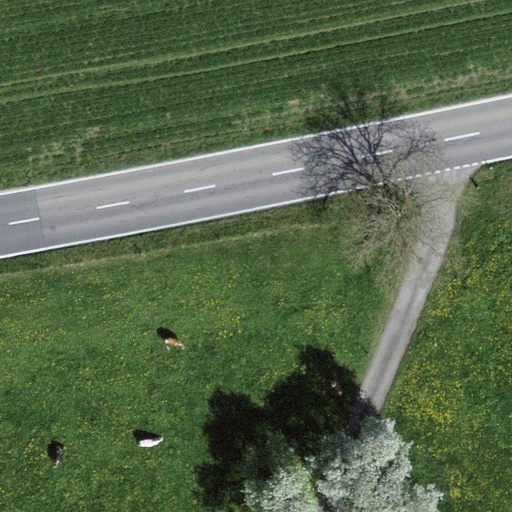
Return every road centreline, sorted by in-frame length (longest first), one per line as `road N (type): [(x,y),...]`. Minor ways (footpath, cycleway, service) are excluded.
road 1 (secondary): [(511,127),(0,219)]
road 2 (track): [(462,138),(398,344),(331,511)]
